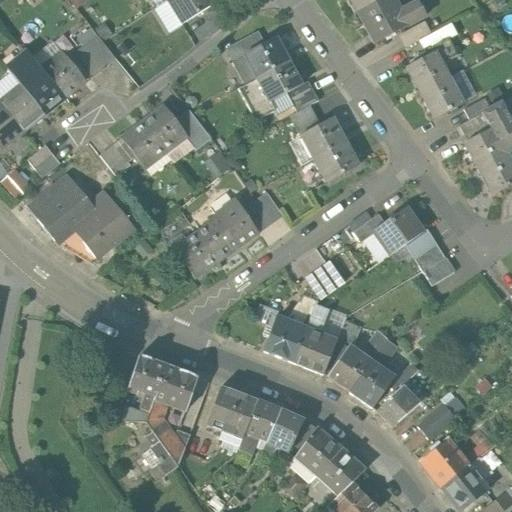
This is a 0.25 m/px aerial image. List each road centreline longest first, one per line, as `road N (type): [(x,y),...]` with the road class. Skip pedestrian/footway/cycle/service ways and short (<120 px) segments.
road 1 (residential): [(441,511),(336,412),(165,335)]
road 2 (residential): [(165,335),(415,164)]
road 3 (residential): [(266,0),(132,106),(107,108),(87,124)]
road 4 (residential): [(295,0),(415,164)]
road 5 (residential): [(165,335),(57,287),(0,241)]
road 6 (residential): [(415,164),(484,250),(511,238)]
